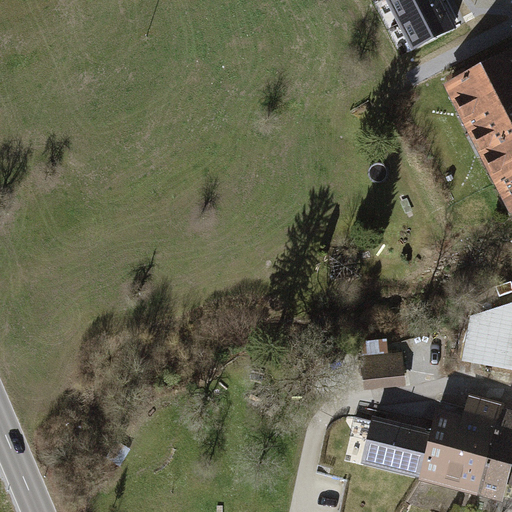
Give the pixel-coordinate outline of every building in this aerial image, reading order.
[(439,3),(437,0),(388,0),(400,23),(439,3)] [(453,29),(439,3),(400,23),(414,49),(453,29)] [(511,140),(511,54),(449,87),(484,155),(511,140)] [(511,140),(484,155),(511,208),(511,140)] [(511,368),(511,304),(474,317),(465,360),(511,368)] [(445,350),(424,349),(423,367),(444,369),(445,350)] [(401,358),(362,362),(365,390),(404,385),(401,358)] [(491,449),(501,409),(469,401),(467,410),(441,403),(433,436),(423,475),(480,490),(491,449)] [(511,411),(502,409),(501,409),(491,449),(511,455),(511,411)] [(365,461),(423,475),(433,436),(374,421),(365,461)] [(511,459),(511,455),(491,449),(480,490),(502,496),(505,482),(511,483),(511,465),(511,459)]
